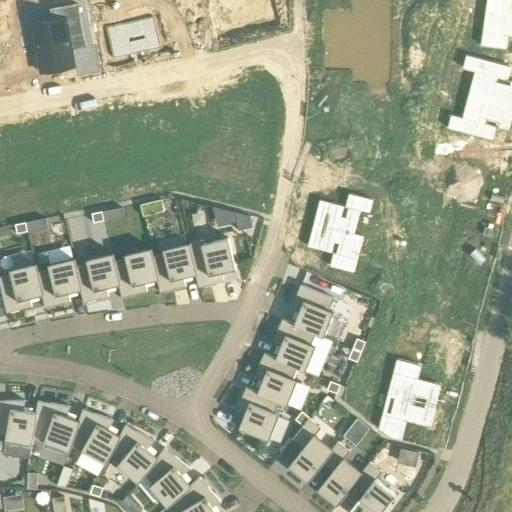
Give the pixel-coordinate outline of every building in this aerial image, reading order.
[(216,0),(224,28),(225,28),(225,29),(273,16),(273,15),(275,15),(270,0),(216,0)] [(511,0),(498,0),(497,13),(511,14),(511,0)] [(360,17),(331,17),(331,42),(381,42),(381,19),(388,19),(388,4),(360,4),(360,17)] [(51,10),(53,20),(32,24),(41,73),(76,67),(72,50),(86,47),(78,5),(51,10)] [(158,10),(108,22),(116,57),(133,53),(134,55),(150,51),(149,49),(167,44),(158,10)] [(510,51),(511,38),(511,37),(511,14),(497,13),(494,33),(485,32),(483,47),(510,51)] [(381,42),(331,42),(331,67),(360,68),(360,81),(387,81),(387,66),(381,66),(381,42)] [(476,73),(471,95),(511,106),(511,66),(469,55),(465,70),(476,73)] [(345,108),(330,106),(328,133),(378,136),(380,113),(392,114),(393,99),(346,95),(345,108)] [(511,106),(471,95),(465,117),(453,114),(449,129),(495,142),(499,130),(511,133),(511,106)] [(143,149),(136,117),(89,127),(97,159),(143,149)] [(58,133),(15,142),(22,175),(65,166),(58,133)] [(328,133),(326,159),(341,160),(340,172),(388,175),(389,160),(377,159),(378,136),(328,133)] [(453,151),(461,153),(456,174),(498,185),(504,163),(480,156),(483,144),(457,137),(453,151)] [(213,192),(255,202),(261,177),(260,177),(261,168),(257,167),(258,163),(231,156),(228,169),(220,167),(213,192)] [(442,192),(438,206),(465,213),(468,200),(492,207),(498,185),(456,174),(451,194),(442,192)] [(317,197),(310,221),(358,235),(365,213),(371,215),(375,200),(349,193),(345,205),(317,197)] [(162,200),(141,204),(144,216),(164,212),(162,200)] [(123,208),(103,212),(105,222),(124,218),(123,208)] [(103,212),(92,214),(94,223),(104,221),(103,212)] [(250,217),(235,213),(238,223),(239,231),(253,227),(250,217)] [(431,214),(427,229),(438,232),(431,258),(473,269),(480,241),(454,234),(457,221),(431,214)] [(46,219),(27,223),(29,233),(48,229),(46,219)] [(358,235),(310,221),(303,246),(331,254),(328,267),(354,274),(358,260),(352,258),(358,235)] [(26,223),(16,225),(18,234),(28,232),(26,223)] [(204,240),(190,244),(198,275),(196,275),(199,288),(224,282),(222,273),(236,270),(229,238),(205,244),(204,240)] [(165,255),(154,257),(160,280),(158,280),(161,293),(186,287),(184,278),(196,275),(198,275),(190,244),(164,250),(165,255)] [(116,262),(115,262),(120,285),(119,285),(122,298),(147,292),(146,287),(145,283),(154,281),(157,280),(159,280),(153,257),(154,257),(152,249),(125,255),(127,259),(116,262)] [(78,267),(76,267),(82,290),(81,290),(84,303),(109,297),(108,292),(107,288),(115,286),(119,285),(120,285),(115,262),(116,262),(114,254),(87,260),(88,265),(78,267)] [(39,272),(38,273),(44,295),(43,296),(46,308),(71,302),(69,297),(69,293),(77,291),(81,290),(82,290),(76,267),(78,267),(76,259),(49,265),(50,270),(39,272)] [(11,275),(0,277),(0,283),(7,313),(32,307),(31,302),(30,299),(43,296),(44,295),(38,273),(39,272),(37,264),(10,270),(11,275)] [(417,295),(411,317),(460,330),(467,305),(453,301),(456,289),(409,277),(405,292),(417,295)] [(301,285),(291,309),(296,311),(299,312),(296,320),(295,324),(294,325),(316,334),(316,335),(324,338),(334,313),(330,311),(335,299),(301,285)] [(393,336),(389,351),(436,364),(439,352),(453,356),(460,330),(411,317),(405,339),(393,336)] [(283,319),(273,343),(278,345),(281,347),(278,354),(276,358),(276,359),(298,368),(297,369),(305,372),(316,347),(312,345),(316,335),(316,334),(294,325),(295,324),(283,319)] [(357,339),(353,348),(362,352),(366,342),(357,339)] [(353,349),(349,359),(358,362),(362,353),(353,349)] [(265,353),(255,377),(259,379),(263,381),(260,389),(258,392),(258,393),(280,402),(279,403),(287,406),(298,381),(293,379),(297,369),(298,368),(276,359),(276,358),(265,353)] [(402,375),(396,396),(438,407),(444,385),(420,379),(424,366),(397,359),(393,373),(402,375)] [(327,390),(337,394),(341,385),(331,382),(327,390)] [(247,388),(237,412),(245,415),(239,428),(269,441),(279,415),(275,413),(279,403),(280,402),(258,393),(258,392),(247,388)] [(403,442),(408,422),(432,429),(438,407),(396,396),(391,416),(383,414),(379,429),(391,438),(403,442)] [(26,401),(0,401),(0,435),(7,436),(6,441),(33,445),(34,439),(33,439),(37,413),(36,413),(32,413),(24,411),(24,407),(26,401)] [(37,413),(33,439),(34,439),(70,452),(72,446),(71,445),(80,421),(79,421),(75,419),(67,417),(68,413),(71,407),(38,401),(36,413),(37,413)] [(80,421),(71,445),(72,446),(106,464),(111,455),(111,454),(121,436),(120,436),(116,434),(109,430),(111,426),(114,420),(83,409),(79,421),(80,421)] [(303,426),(310,417),(302,412),(296,420),(303,426)] [(304,448),(289,467),(308,483),(323,464),(323,463),(333,450),(333,449),(315,436),(321,428),(309,419),(293,439),(304,448)] [(365,426),(358,420),(353,427),(360,432),(365,426)] [(121,436),(111,454),(111,455),(120,462),(118,466),(139,483),(146,475),(145,474),(158,458),(158,457),(154,455),(148,449),(150,446),(154,441),(126,425),(120,436),(121,436)] [(333,471),(318,490),(338,506),(355,484),(354,483),(363,473),(362,472),(345,459),(351,451),(339,442),(333,449),(333,450),(323,463),(323,464),(333,471)] [(158,458),(145,474),(146,475),(153,484),(150,487),(168,508),(173,504),(172,503),(191,486),(191,485),(183,476),(186,473),(191,469),(165,448),(158,457),(158,458)] [(365,492),(350,511),(351,511),(381,511),(391,500),(396,494),(377,479),(383,472),(370,462),(362,472),(363,473),(354,483),(355,484),(365,492)] [(58,486),(67,488),(74,469),(64,466),(58,486)] [(28,489),(38,489),(38,474),(28,473),(28,489)] [(191,486),(172,503),(173,504),(177,511),(214,511),(212,508),(216,506),(221,503),(200,477),(191,485),(191,486)] [(91,494),(101,497),(103,488),(93,485),(91,494)] [(3,497),(5,511),(15,509),(13,496),(3,497)] [(121,504),(129,511),(141,511),(142,511),(127,496),(121,504)]
